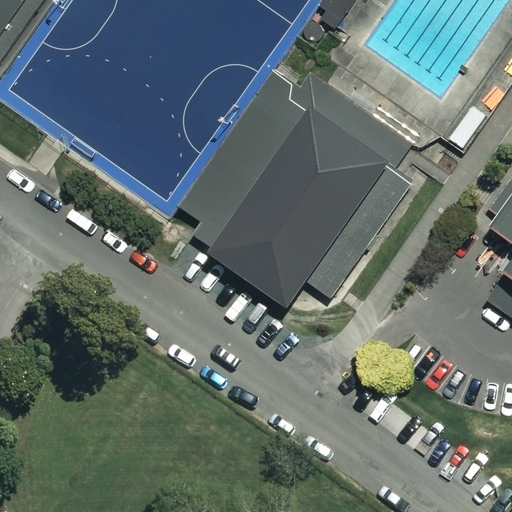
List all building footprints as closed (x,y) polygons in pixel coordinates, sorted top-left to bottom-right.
[(0,0),(0,39),(27,0),(0,0)] [(0,62),(43,0),(27,0),(0,39),(0,62)] [(355,0),(326,0),(321,8),(324,10),(326,11),(320,19),(335,29),(355,0)] [(297,83),(276,69),(179,207),(202,223),(297,83)] [(301,87),(297,83),(202,223),(194,235),(212,247),(208,254),(288,311),(308,283),(330,298),(415,180),(397,167),(408,152),(413,144),(311,73),(302,86),(301,87)] [(511,175),(489,209),(498,215),(511,194),(511,175)] [(511,194),(498,215),(490,227),(511,243),(511,255),(500,273),(504,276),(511,281),(511,194)] [(511,281),(504,276),(493,291),(487,300),(511,317),(511,281)]
